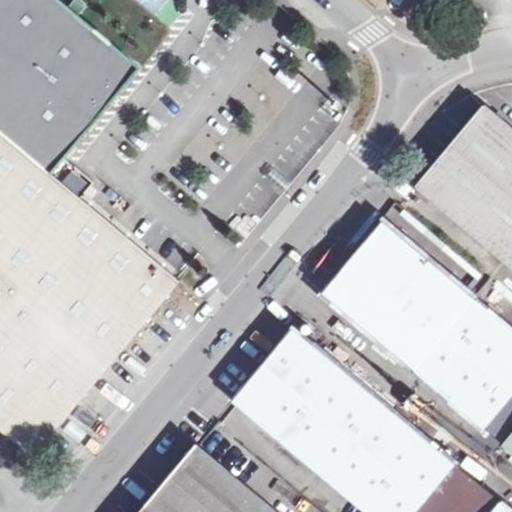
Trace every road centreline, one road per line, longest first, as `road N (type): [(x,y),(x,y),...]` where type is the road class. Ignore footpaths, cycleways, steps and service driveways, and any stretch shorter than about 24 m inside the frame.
road 1 (unclassified): [(422,80),(64,511)]
road 2 (unclassified): [(325,0),(422,80)]
